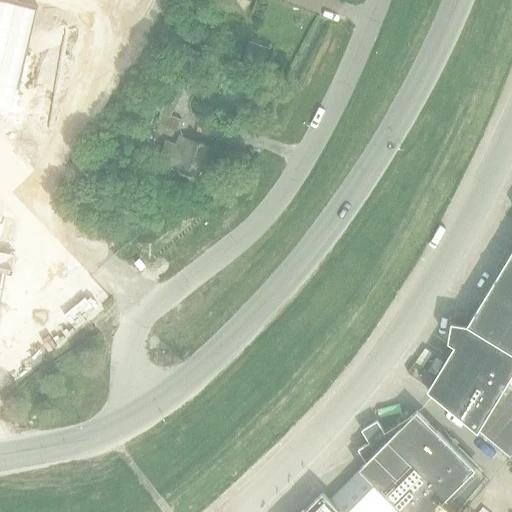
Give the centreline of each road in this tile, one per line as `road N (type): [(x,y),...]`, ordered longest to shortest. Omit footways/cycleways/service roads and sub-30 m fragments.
road 1 (tertiary): [(142,408),(194,370),(318,233),(421,76),(456,0)]
road 2 (residential): [(142,408),(132,375),(137,330),(151,308),(255,220),(299,159),(374,0)]
road 3 (residential): [(256,511),(382,352),(459,226),(511,114)]
road 4 (tertiary): [(0,461),(88,441),(142,408)]
